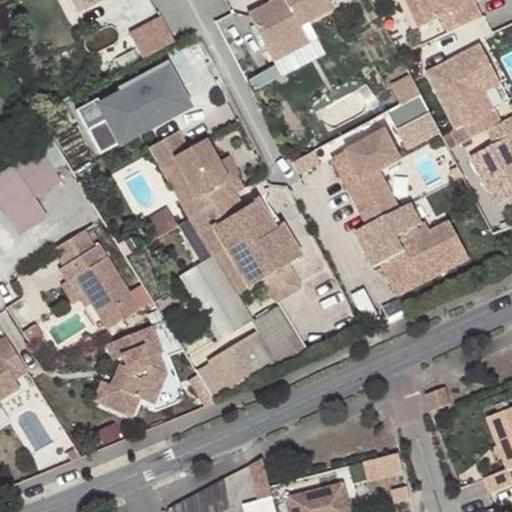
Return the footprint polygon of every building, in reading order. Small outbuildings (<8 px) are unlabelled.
[(84,11),(77,0),(69,0),(78,15),(84,11)] [(77,0),(84,11),(104,0),(77,0)] [(280,0),(269,6),(250,17),(269,54),(304,35),(301,28),(334,11),(328,0),(280,0)] [(425,19),(416,0),(406,0),(417,23),(425,19)] [(439,13),(446,28),(480,13),(473,0),(464,0),(463,0),(416,0),(425,19),(439,13)] [(130,31),(144,58),(177,41),(163,14),(130,31)] [(309,46),(304,35),(269,54),(274,65),(309,46)] [(427,72),(457,128),(465,124),(472,137),(488,129),(502,121),(494,108),(486,112),(476,92),(473,94),(469,88),(497,73),(481,44),(427,72)] [(188,109),(168,70),(101,104),(96,100),(76,110),(99,154),(188,109)] [(501,81),(497,73),(469,88),(473,94),(476,92),(486,112),(494,108),(485,90),(501,81)] [(423,97),(413,78),(393,88),(402,107),(423,97)] [(400,134),(434,118),(423,97),(402,107),(389,114),(400,134)] [(472,156),(498,204),(511,196),(511,116),(502,121),(488,129),(496,143),(472,156)] [(386,269),(395,286),(434,267),(431,261),(464,244),(452,222),(432,231),(427,224),(399,238),(388,217),(401,209),(382,170),(403,159),(387,129),(347,150),(364,180),(349,187),(369,224),(356,230),(375,267),(383,263),(395,259),(397,265),(386,269)] [(225,179),(214,161),(201,138),(184,148),(174,131),(145,147),(155,165),(170,158),(193,196),(187,199),(197,213),(225,197),(218,183),(225,179)] [(469,153),(492,144),(488,134),(465,142),(469,153)] [(61,183),(40,150),(0,174),(0,204),(21,236),(47,219),(35,201),(61,183)] [(334,157),(349,187),(364,180),(347,150),(334,157)] [(223,155),(214,161),(225,179),(234,173),(223,155)] [(225,197),(197,213),(188,218),(234,293),(247,285),(210,227),(241,208),(232,192),(225,197)] [(255,200),(241,208),(210,227),(247,285),(261,277),(275,301),(297,288),(284,264),(287,262),(271,235),(275,231),(274,229),(255,200)] [(281,225),(274,229),(275,231),(271,235),(287,262),(299,255),(281,225)] [(434,267),(467,250),(464,244),(431,261),(434,267)] [(66,284),(69,283),(75,279),(90,304),(107,331),(139,311),(98,245),(58,270),(66,284)] [(472,259),(467,250),(434,267),(438,276),(472,259)] [(383,263),(386,269),(397,265),(395,259),(383,263)] [(434,267),(395,286),(400,297),(438,276),(434,267)] [(75,279),(69,283),(84,308),(90,304),(75,279)] [(303,345),(280,308),(255,323),(263,336),(211,368),(228,395),(303,345)] [(142,402),(156,396),(165,376),(157,356),(161,355),(151,329),(106,347),(113,363),(121,360),(124,363),(129,373),(120,390),(110,386),(101,405),(116,413),(132,405),(136,399),(142,402)] [(12,383),(26,374),(25,374),(3,340),(0,342),(0,401),(17,391),(12,383)] [(121,360),(110,386),(120,390),(129,373),(124,363),(121,360)] [(92,400),(101,405),(110,386),(101,382),(92,400)] [(428,400),(434,416),(452,409),(446,393),(428,400)] [(151,406),(156,396),(142,402),(151,406)] [(132,405),(116,413),(126,418),(132,405)] [(485,481),(491,496),(511,487),(511,411),(489,420),(508,472),(485,481)] [(369,478),(404,475),(402,454),(367,457),(369,478)] [(222,479),(170,508),(170,511),(222,511),(228,510),(222,479)] [(351,511),(345,485),(290,498),(293,511),(351,511)] [(244,511),(274,511),(271,496),(242,504),(244,511)]
